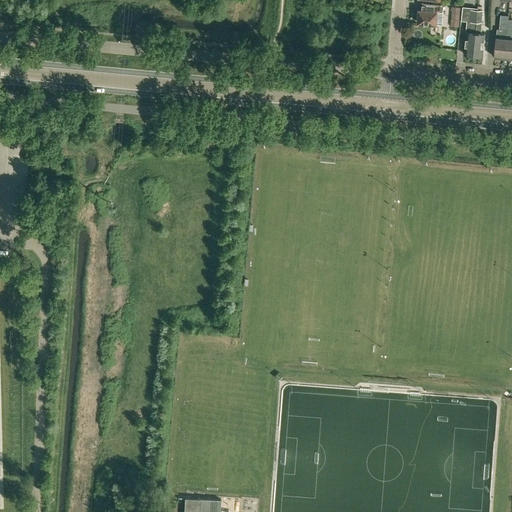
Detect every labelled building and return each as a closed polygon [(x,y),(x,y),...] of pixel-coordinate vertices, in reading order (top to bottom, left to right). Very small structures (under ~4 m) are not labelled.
[(442,25),(443,12),(444,5),(422,3),(421,10),(419,10),(419,11),(417,13),(417,16),(418,17),(418,23),(442,25)] [(452,6),(451,18),(450,26),(459,26),(459,19),(460,7),(452,6)] [(474,18),(482,19),(483,10),(477,9),(474,9),(474,18)] [(497,37),(497,45),(496,57),(504,58),(507,25),(508,19),(508,15),(501,15),(499,29),(497,29),(496,37),(497,37)] [(485,33),(481,33),(482,27),(482,19),(474,18),(473,21),(473,22),(477,22),(474,55),(483,55),(485,33)] [(465,54),(474,55),(477,22),(473,22),(473,21),(467,21),(466,31),(467,32),(465,54)] [(219,511),(221,500),(185,498),(183,511),(219,511)]
